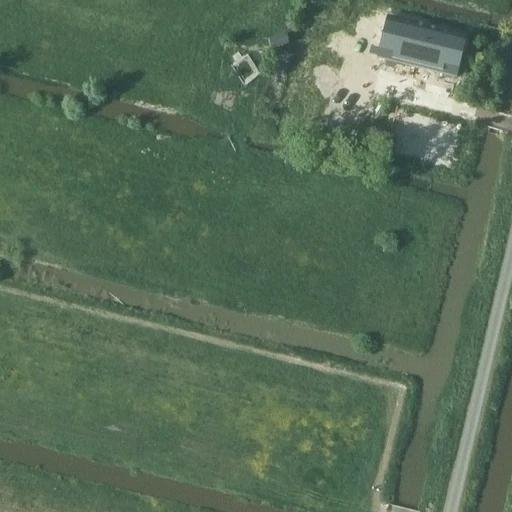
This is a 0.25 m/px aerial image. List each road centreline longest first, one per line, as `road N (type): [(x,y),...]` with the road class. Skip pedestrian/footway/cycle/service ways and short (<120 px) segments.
road 1 (unclassified): [(448,511),(511,241)]
road 2 (track): [(273,42),(425,75),(485,117)]
